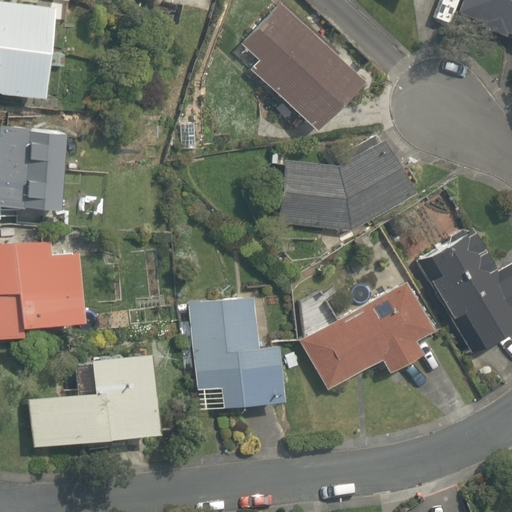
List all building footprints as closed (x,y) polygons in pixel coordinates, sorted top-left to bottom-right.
[(0,0),(0,90),(58,96),(68,3),(38,0),(0,0)] [(284,0),(280,0),(242,41),(258,56),(250,65),(317,125),(365,73),(284,0)] [(397,51),(342,0),(302,0),(379,71),(397,51)] [(511,0),(466,0),(458,21),(510,42),(511,37),(511,0)] [(0,195),(3,196),(2,206),(71,209),(76,129),(7,125),(6,138),(0,137),(0,195)] [(289,160),(279,222),(351,232),(417,196),(390,140),(333,168),(289,160)] [(511,264),(499,272),(475,232),(466,237),(441,196),(395,223),(474,356),(511,333),(511,264)] [(55,236),(0,243),(0,335),(100,322),(90,251),(58,256),(55,236)] [(406,283),(385,244),(317,282),(322,292),(302,303),(308,337),(302,340),(330,392),(388,361),(396,376),(433,356),(425,340),(441,332),(412,279),(406,283)] [(271,350),(266,296),(190,303),(198,388),(221,386),(223,408),(285,402),(280,349),(271,350)] [(166,434),(161,357),(93,361),(95,393),(35,397),(38,443),(166,434)]
